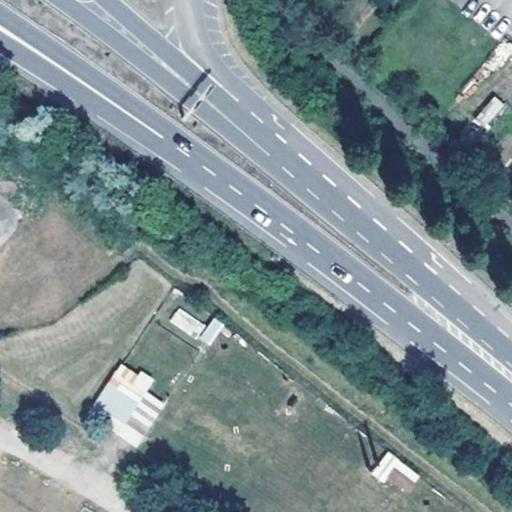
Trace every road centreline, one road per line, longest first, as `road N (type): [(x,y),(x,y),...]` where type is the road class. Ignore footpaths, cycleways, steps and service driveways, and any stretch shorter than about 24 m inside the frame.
road 1 (motorway): [(237,187),(511,403)]
road 2 (motorway): [(511,354),(290,161)]
road 3 (motorway): [(0,18),(237,187)]
road 4 (motorway): [(290,161),(259,154),(52,0)]
road 5 (motorway): [(0,51),(152,146),(237,187)]
road 6 (motorway): [(237,114),(100,0)]
road 7 (track): [(0,448),(123,511)]
road 8 (motorway): [(237,114),(202,49),(189,0)]
